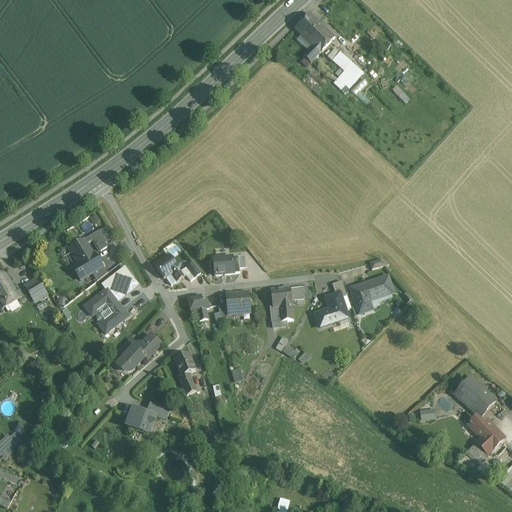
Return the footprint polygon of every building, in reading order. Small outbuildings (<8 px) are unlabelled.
[(335,39),(310,15),(294,31),(312,48),(303,57),(311,65),(335,39)] [(332,62),(344,73),(352,65),(340,54),(332,62)] [(352,65),(344,73),(334,84),(342,91),(346,86),(349,89),(362,74),(352,65)] [(356,96),(367,84),(362,79),(351,91),(356,96)] [(106,228),(99,233),(106,244),(113,240),(106,228)] [(98,232),(84,241),(87,245),(93,241),(100,253),(108,248),(106,244),(99,233),(98,232)] [(84,241),(69,250),(78,265),(94,256),(87,245),(84,241)] [(78,265),(73,269),(81,282),(92,275),(102,269),(102,268),(95,256),(78,265)] [(169,257),(155,267),(165,281),(171,276),(177,283),(184,278),(179,271),(169,257)] [(232,259),(213,261),(215,277),(240,274),(239,269),(238,258),(237,258),(233,259),(232,259)] [(382,261),(370,264),(372,271),(388,266),(382,261)] [(193,265),(187,269),(195,279),(201,275),(193,265)] [(102,269),(92,275),(97,283),(108,275),(105,269),(103,271),(102,269)] [(125,269),(103,286),(106,291),(117,305),(118,304),(132,293),(127,286),(134,281),(125,269)] [(5,272),(0,274),(0,309),(1,311),(4,309),(23,297),(19,290),(17,292),(5,272)] [(371,285),(351,292),(359,315),(372,311),(369,303),(369,302),(393,294),(387,278),(370,284),(371,285)] [(38,279),(24,287),(33,302),(47,294),(38,279)] [(342,283),(332,287),(336,296),(337,299),(341,298),(346,296),(342,283)] [(303,288),(290,290),(291,301),(304,300),(303,288)] [(290,290),(271,292),(273,309),(270,309),(272,322),(281,321),(281,323),(293,322),(292,307),(291,301),(290,290)] [(118,304),(117,305),(106,291),(87,306),(86,307),(87,310),(92,318),(106,307),(112,315),(99,326),(106,335),(129,318),(118,304)] [(248,295),(227,297),(228,316),(237,316),(237,318),(243,317),(243,315),(250,314),(248,295)] [(201,296),(188,299),(191,314),(197,313),(206,311),(209,310),(207,300),(202,301),(201,296)] [(330,311),(323,313),(323,312),(314,315),(320,329),(338,323),(338,324),(348,321),(341,298),(337,299),(336,296),(326,299),(330,311)] [(225,306),(218,306),(220,314),(221,322),(227,322),(225,306)] [(206,311),(197,313),(200,323),(208,320),(206,311)] [(151,336),(142,346),(141,345),(139,344),(136,345),(134,347),(138,351),(130,358),(126,355),(123,359),(117,365),(123,371),(123,370),(124,371),(126,372),(128,372),(130,372),(132,371),(133,370),(135,369),(145,358),(147,360),(161,346),(151,336)] [(283,338),(276,350),(281,353),(288,341),(283,338)] [(134,347),(129,343),(122,351),(126,355),(130,358),(138,351),(134,347)] [(286,346),(282,353),(294,359),(298,352),(286,346)] [(22,349),(16,353),(14,354),(16,357),(18,356),(19,359),(26,355),(22,349)] [(304,365),(311,356),(306,351),(299,360),(304,365)] [(188,355),(175,361),(182,377),(179,378),(184,390),(194,386),(189,375),(196,372),(188,355)] [(241,360),(234,362),(236,369),(243,367),(241,360)] [(240,370),(231,372),(234,384),(243,382),(240,370)] [(494,402),(471,381),(456,396),(467,406),(472,400),(479,406),(477,408),(483,413),(494,402)] [(194,386),(184,390),(186,395),(196,391),(194,386)] [(169,412),(151,406),(148,414),(156,417),(156,418),(166,421),(169,412)] [(148,414),(133,409),(127,425),(151,433),(156,418),(156,417),(148,414)] [(432,412),(421,413),(422,422),(433,420),(432,412)] [(502,440),(487,424),(482,428),(476,420),(470,426),(482,439),(486,443),(480,448),(486,455),(502,440)] [(24,423),(20,423),(17,426),(17,429),(20,434),(27,427),(24,423)] [(8,433),(0,440),(0,451),(18,435),(15,431),(10,435),(8,433)] [(482,439),(466,455),(478,468),(489,458),(486,455),(480,448),(486,443),(482,439)] [(511,464),(500,476),(511,489),(511,488),(511,464)] [(289,502),(280,499),(277,510),(282,511),(281,511),(291,511),(287,511),(289,502)]
